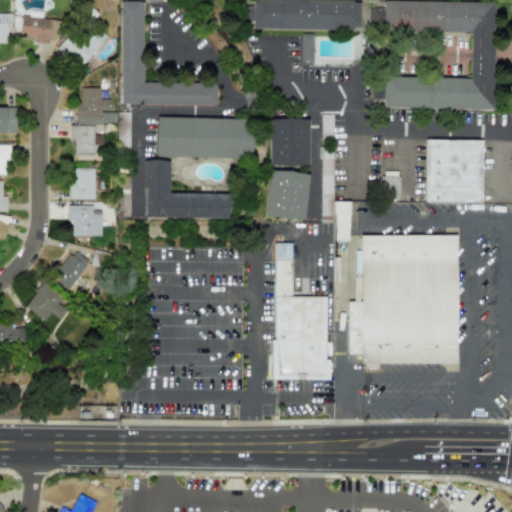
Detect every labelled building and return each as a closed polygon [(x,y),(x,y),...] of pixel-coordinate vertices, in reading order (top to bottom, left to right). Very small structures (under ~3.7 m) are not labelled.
[(242,4),(252,4),(252,0),(353,0),(353,2),(360,2),(359,27),(352,27),(352,29),(253,27),(253,20),(242,19),(242,4)] [(492,1),(381,0),(381,7),(367,7),(367,30),(469,32),(468,77),(381,76),(381,107),(491,108),(492,1)] [(141,1),(119,1),(119,104),(214,105),(214,82),(141,82),(141,1)] [(54,43),(57,20),(20,14),(17,35),(33,37),(32,40),(54,43)] [(55,52),(83,68),(98,41),(70,25),(55,52)] [(301,33),(312,33),(312,62),(300,62),(301,33)] [(98,87),(78,87),(78,102),(74,102),(74,123),(114,122),(113,112),(107,112),(107,98),(98,99),(98,87)] [(0,132),(14,132),(14,107),(0,106),(0,132)] [(128,111),(116,111),(116,146),(127,146),(128,111)] [(331,113),(319,114),(319,137),(331,137),(331,113)] [(250,158),(251,119),(155,116),(154,156),(250,158)] [(268,166),(307,165),(306,117),(267,118),(268,166)] [(68,125),(67,140),(72,140),(72,154),(93,154),(93,144),(101,144),(101,134),(92,134),(93,125),(68,125)] [(479,202),(479,139),(423,139),(423,202),(479,202)] [(8,144),(0,144),(0,162),(8,163),(8,144)] [(227,218),(227,193),(167,192),(167,160),(142,159),(142,217),(227,218)] [(92,168),(72,168),(72,184),(67,184),(67,198),(92,198),(92,168)] [(307,173),(268,169),(262,215),(302,220),(307,173)] [(397,199),(398,176),(381,175),(380,198),(397,199)] [(70,236),(91,235),(90,225),(99,225),(99,210),(90,210),(90,204),(65,205),(65,220),(70,220),(70,236)] [(360,235),(458,235),(457,364),(361,364),(361,355),(348,355),(348,301),(360,301),(360,235)] [(271,379),(327,379),(327,360),(324,360),(324,296),(289,296),(290,242),(271,242),(271,379)] [(86,259),(69,249),(50,279),(67,290),(86,259)] [(60,297),(42,282),(23,305),(42,321),(49,312),(57,319),(65,310),(56,303),(60,297)] [(0,346),(24,344),(22,326),(10,328),(9,321),(0,322),(0,346)] [(89,511),(94,501),(76,494),(69,510),(59,506),(56,511),(89,511)]
